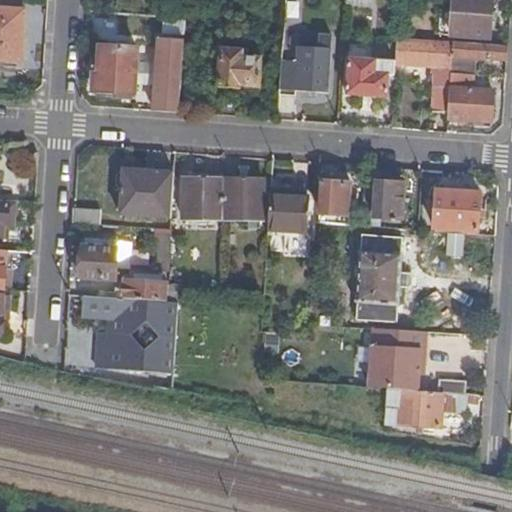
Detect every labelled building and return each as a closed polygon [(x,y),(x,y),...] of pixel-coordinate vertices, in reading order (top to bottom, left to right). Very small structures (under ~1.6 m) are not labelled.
[(0,0),(0,60),(5,60),(6,61),(6,67),(22,69),(23,62),(26,11),(24,11),(24,0),(0,0)] [(285,0),(283,36),(303,37),(305,0),(285,0)] [(490,38),(492,0),(454,0),(454,13),(448,13),(447,19),(453,19),(452,35),(490,38)] [(452,67),(454,41),(398,37),(396,61),(396,63),(452,67)] [(161,38),(155,111),(180,113),(185,39),(161,38)] [(507,60),(509,45),(454,41),(452,67),(452,74),(474,75),(475,57),(507,60)] [(135,94),(138,48),(102,46),(99,92),(135,94)] [(248,51),(223,50),(221,85),(242,87),(242,85),(260,86),(262,58),(248,57),(248,51)] [(395,75),(396,63),(396,61),(350,57),(347,94),(387,97),(389,75),(395,75)] [(328,93),(330,64),(298,62),(296,91),(328,93)] [(451,86),(474,87),(474,75),(452,74),(451,86)] [(451,88),(451,86),(434,85),(432,110),(449,112),(451,88)] [(449,112),(449,118),(485,120),(485,114),(491,115),(493,91),(451,88),(449,112)] [(172,218),(174,172),(123,169),(120,214),(172,218)] [(222,219),(223,180),(184,179),(184,219),(219,219),(222,219)] [(263,180),(223,180),(222,219),(263,220),(263,180)] [(350,215),(352,184),(322,182),(320,213),(350,215)] [(401,219),(403,184),(376,183),(374,217),(401,219)] [(285,191),(271,190),(268,229),(307,231),(309,199),(285,197),(285,191)] [(478,231),(480,193),(436,190),(435,228),(478,231)] [(9,225),(11,204),(0,203),(0,237),(5,238),(5,225),(9,225)] [(101,212),(75,210),(74,223),(100,225),(101,212)] [(170,244),(171,229),(158,229),(158,243),(170,244)] [(404,237),(363,234),(357,320),(399,323),(404,237)] [(118,248),(84,246),(82,278),(116,280),(118,248)] [(125,281),(125,299),(167,302),(168,283),(125,281)] [(97,368),(175,374),(179,303),(167,302),(125,299),(85,297),(83,317),(100,318),(97,368)] [(420,392),(421,366),(426,366),(429,333),(375,329),(370,388),(420,392)] [(73,373),(92,376),(93,353),(75,352),(73,373)] [(444,394),(463,395),(465,382),(440,380),(438,393),(444,394)] [(387,408),(386,423),(441,427),(443,413),(466,415),(468,396),(463,395),(444,394),(444,395),(403,392),(402,409),(387,408)]
